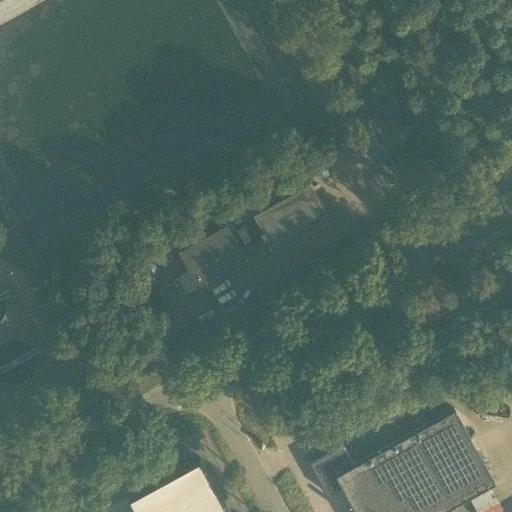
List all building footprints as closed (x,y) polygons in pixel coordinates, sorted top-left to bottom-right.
[(201,287),(328,217),(310,183),(255,213),(268,237),(242,251),(226,224),(180,250),(201,287)] [(237,315),(235,311),(232,306),(216,315),(219,320),(221,324),(237,315)] [(271,380),(257,387),(262,397),(276,390),(271,380)] [(343,445),(311,463),(310,463),(328,495),(342,487),(356,511),(441,511),(494,483),(454,408),(353,464),(343,445)] [(229,511),(199,456),(128,496),(136,511),(229,511)] [(475,500),(482,511),(495,511),(502,508),(492,491),(475,500)]
